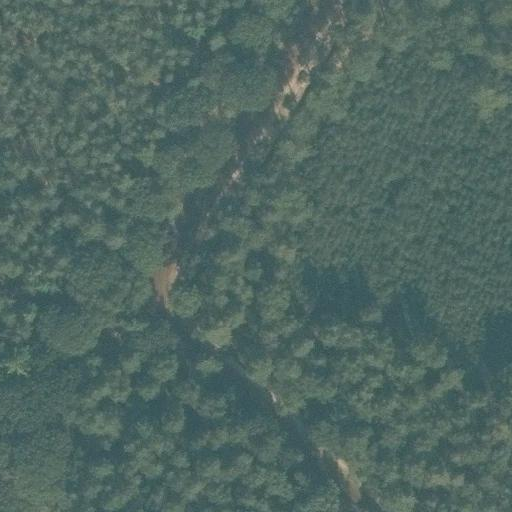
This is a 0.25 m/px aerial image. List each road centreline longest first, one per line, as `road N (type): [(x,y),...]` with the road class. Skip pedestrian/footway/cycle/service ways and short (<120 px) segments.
road 1 (track): [(12,486),(110,346),(162,317),(164,266),(326,0)]
road 2 (track): [(254,0),(0,429)]
road 3 (track): [(162,317),(181,343),(373,511)]
